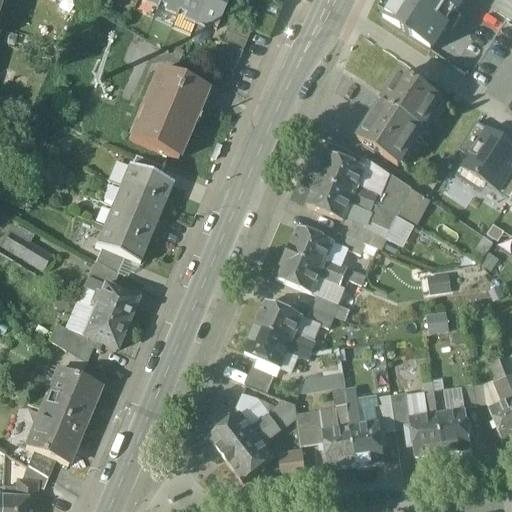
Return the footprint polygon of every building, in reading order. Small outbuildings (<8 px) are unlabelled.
[(138,0),(146,3),(144,7),(155,12),(157,8),(160,0),(138,0)] [(160,0),(157,8),(165,11),(163,15),(175,20),(176,16),(182,0),(160,0)] [(182,0),(176,16),(184,19),(182,23),(194,28),(205,0),(182,0)] [(228,0),(205,0),(194,28),(205,33),(207,29),(215,32),(228,0)] [(397,0),(384,22),(431,52),(464,0),(397,0)] [(251,33),(229,23),(224,34),(246,44),(251,33)] [(511,39),(497,32),(476,73),(492,81),(511,41),(511,39)] [(246,44),(224,34),(220,45),(242,55),(246,44)] [(242,55),(220,45),(215,56),(237,66),(242,55)] [(237,66),(215,56),(210,67),(232,77),(237,66)] [(232,77),(210,67),(206,78),(228,88),(232,77)] [(206,94),(158,73),(128,143),(177,164),(206,94)] [(106,79),(95,75),(89,86),(101,91),(106,79)] [(441,103),(401,77),(357,143),(398,170),(441,103)] [(476,125),(458,153),(468,159),(485,134),(477,129),(478,126),(476,125)] [(468,159),(455,180),(473,192),(478,184),(499,197),(511,176),(511,148),(486,132),(485,134),(468,159)] [(162,171),(135,159),(130,170),(158,182),(162,171)] [(318,184),(374,208),(392,218),(397,221),(412,194),(390,179),(381,201),(358,191),(364,174),(329,159),(318,184)] [(130,170),(128,169),(119,190),(164,209),(173,188),(158,182),(130,170)] [(511,176),(499,197),(509,203),(511,198),(511,176)] [(350,209),(354,200),(318,184),(307,210),(342,226),(350,209)] [(164,209),(119,190),(111,210),(156,228),(164,209)] [(374,208),(354,200),(350,209),(360,213),(365,224),(389,235),(396,221),(374,208)] [(156,228),(111,210),(102,230),(147,248),(156,228)] [(370,250),(377,235),(345,222),(337,236),(370,250)] [(147,248),(102,230),(94,250),(100,253),(124,263),(139,269),(147,248)] [(333,248),(297,233),(286,258),(343,282),(347,274),(326,265),(333,248)] [(370,250),(377,252),(384,238),(377,235),(370,250)] [(28,247),(10,236),(3,249),(21,259),(28,247)] [(365,249),(342,239),(337,249),(361,260),(365,249)] [(50,260),(28,247),(21,259),(42,273),(50,260)] [(494,247),(479,270),(485,276),(490,268),(500,251),(494,247)] [(124,263),(100,253),(94,266),(117,279),(124,263)] [(343,282),(286,258),(275,284),(311,299),(318,283),(339,291),(343,282)] [(117,279),(94,266),(86,283),(110,293),(117,279)] [(490,268),(485,276),(495,287),(500,279),(490,268)] [(347,274),(343,282),(361,290),(365,282),(347,274)] [(429,295),(450,296),(450,277),(430,276),(429,295)] [(110,293),(86,283),(77,304),(89,311),(94,312),(127,327),(137,305),(110,293)] [(347,315),(316,302),(312,312),(334,321),(343,325),(347,315)] [(302,322),(266,306),(255,332),(311,356),(315,348),(295,339),(302,322)] [(127,327),(94,312),(81,341),(93,346),(100,349),(115,355),(127,327)] [(334,321),(312,312),(307,324),(329,333),(334,321)] [(447,315),(429,316),(430,333),(448,332),(447,315)] [(93,346),(55,330),(49,345),(65,354),(85,366),(92,351),(91,351),(93,346)] [(311,356),(255,332),(244,357),(279,373),(287,356),(307,365),(311,356)] [(315,348),(311,356),(319,355),(321,346),(316,344),(315,348)] [(100,349),(93,346),(91,351),(92,351),(97,354),(100,349)] [(85,366),(65,354),(57,374),(62,376),(80,383),(87,367),(85,366)] [(490,369),(496,386),(506,383),(511,380),(511,372),(507,362),(490,369)] [(273,380),(252,371),(244,389),(266,398),(273,380)] [(80,383),(62,376),(53,399),(47,396),(40,414),(83,431),(99,392),(80,383)] [(343,382),(347,410),(356,471),(384,467),(379,435),(378,428),(359,431),(352,380),(343,382)] [(511,446),(511,398),(506,383),(496,386),(505,407),(489,414),(503,450),(511,446)] [(432,388),(422,389),(424,400),(434,398),(432,388)] [(473,390),(476,410),(487,408),(484,389),(473,390)] [(462,392),(465,412),(476,410),(473,390),(462,392)] [(465,416),(447,419),(444,397),(434,398),(443,459),(471,455),(465,416)] [(395,433),(395,435),(411,433),(410,424),(411,424),(407,398),(390,400),(395,433)] [(443,459),(434,398),(424,400),(428,422),(411,424),(410,424),(411,433),(415,463),(443,459)] [(378,428),(379,435),(395,433),(390,400),(378,402),(381,428),(378,428)] [(356,471),(347,410),(337,412),(341,433),(322,436),(324,447),(328,475),(356,471)] [(279,411),(268,420),(274,427),(285,419),(279,411)] [(285,419),(274,427),(280,435),(297,422),(295,411),(285,419)] [(83,431),(40,414),(34,430),(40,432),(30,455),(33,456),(54,465),(67,470),(83,431)] [(297,419),(301,451),(324,447),(319,415),(297,419)] [(225,465),(274,427),(268,420),(251,433),(239,419),(208,443),(225,465)] [(274,427),(225,465),(242,487),(273,463),(262,449),(280,435),(274,427)] [(164,435),(157,451),(163,454),(170,437),(164,435)] [(301,454),(278,458),(281,481),(305,478),(301,454)] [(54,465),(33,456),(27,471),(47,483),(54,465)] [(27,471),(26,470),(20,485),(37,486),(36,491),(42,493),(47,483),(27,471)] [(0,511),(35,511),(36,491),(37,486),(20,485),(19,504),(16,503),(17,492),(1,491),(0,502),(0,510),(0,511)]
